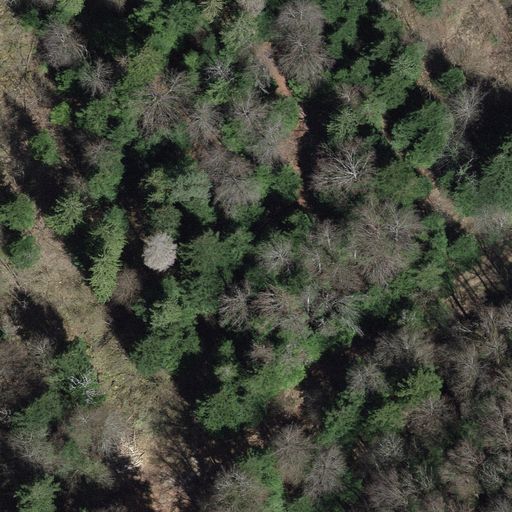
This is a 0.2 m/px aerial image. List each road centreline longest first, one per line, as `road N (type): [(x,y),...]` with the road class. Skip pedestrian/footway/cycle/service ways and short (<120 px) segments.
road 1 (track): [(154,490),(257,265),(407,103),(476,0)]
road 2 (track): [(511,240),(301,415),(103,511)]
